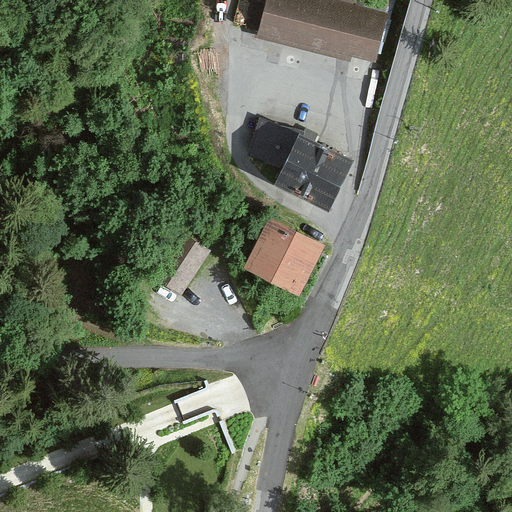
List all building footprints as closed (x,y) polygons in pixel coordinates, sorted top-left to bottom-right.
[(336,0),(261,0),(252,34),(357,64),(372,10),(336,0)] [(266,159),(279,123),(259,115),(245,151),(266,159)] [(291,135),(264,186),(319,215),(346,164),(291,135)] [(309,245),(263,223),(240,271),(285,293),(309,245)] [(181,234),(153,272),(179,291),(206,252),(181,234)]
